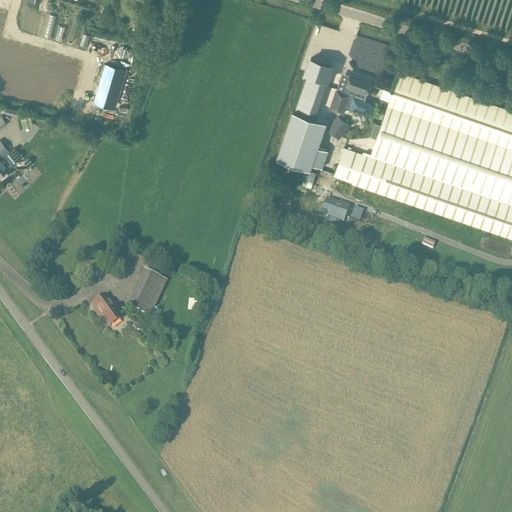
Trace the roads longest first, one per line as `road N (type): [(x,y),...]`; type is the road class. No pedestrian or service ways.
road 1 (tertiary): [(166,511),(0,290)]
road 2 (tertiary): [(511,62),(301,0)]
